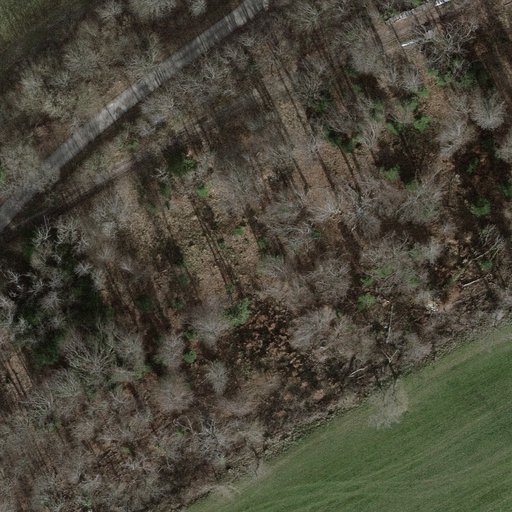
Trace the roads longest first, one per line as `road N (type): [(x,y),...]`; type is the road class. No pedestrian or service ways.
road 1 (track): [(0,237),(119,164),(436,0)]
road 2 (track): [(0,234),(101,129),(249,0)]
